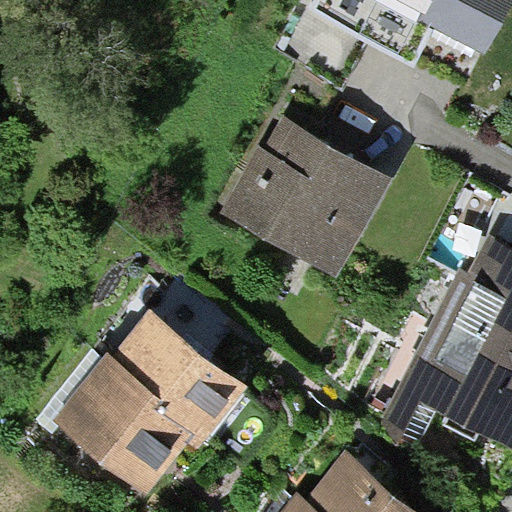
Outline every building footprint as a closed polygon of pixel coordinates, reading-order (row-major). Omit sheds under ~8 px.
[(475,48),(498,0),(306,0),(303,6),(408,57),(425,23),(475,48)] [(331,274),(389,172),(281,111),(223,212),(331,274)] [(511,443),(511,241),(485,228),(460,277),(414,370),(388,424),(420,435),(434,405),(511,443)] [(151,310),(109,360),(196,433),(238,383),(151,310)] [(196,433),(109,360),(62,414),(149,488),(196,433)] [(307,500),(322,511),(423,511),(348,451),(307,500)] [(322,511),(307,500),(297,511),(322,511)]
